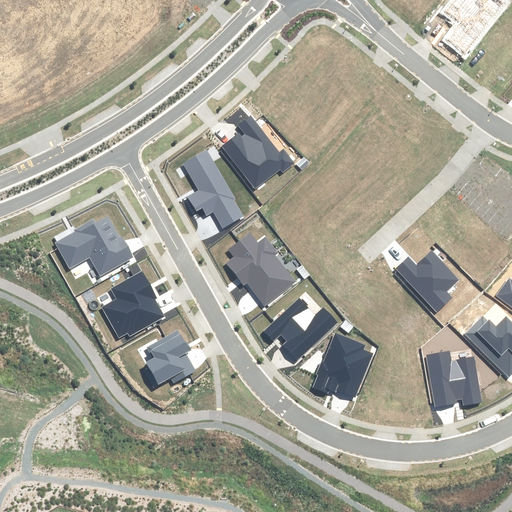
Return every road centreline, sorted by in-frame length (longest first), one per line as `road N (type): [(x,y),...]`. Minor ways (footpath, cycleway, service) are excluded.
road 1 (residential): [(511,425),(460,446),(396,452),(322,432),(283,406),(244,363),(122,149)]
road 2 (tertiary): [(0,181),(141,107),(263,0)]
road 3 (tertiary): [(296,0),(225,72),(122,149)]
road 4 (residential): [(488,122),(338,0)]
road 5 (residential): [(488,122),(440,183),(364,255)]
road 6 (tertiary): [(122,149),(0,211)]
